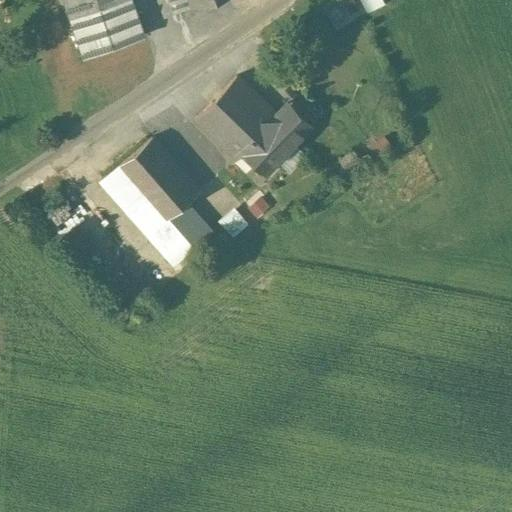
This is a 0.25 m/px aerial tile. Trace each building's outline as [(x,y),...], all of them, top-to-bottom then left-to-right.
[(132,0),(63,0),(83,56),(145,34),(132,0)] [(366,0),(338,0),(326,6),(338,28),(372,10),(366,0)] [(368,0),(373,11),(391,2),(390,0),(368,0)] [(275,114),(236,75),(196,117),(237,157),(243,151),(265,174),(311,126),(286,102),(275,114)] [(151,136),(119,163),(166,218),(186,201),(198,190),(151,136)] [(186,201),(166,218),(119,163),(101,179),(173,262),(211,230),(186,201)] [(240,206),(224,219),(238,236),(254,223),(240,206)]
